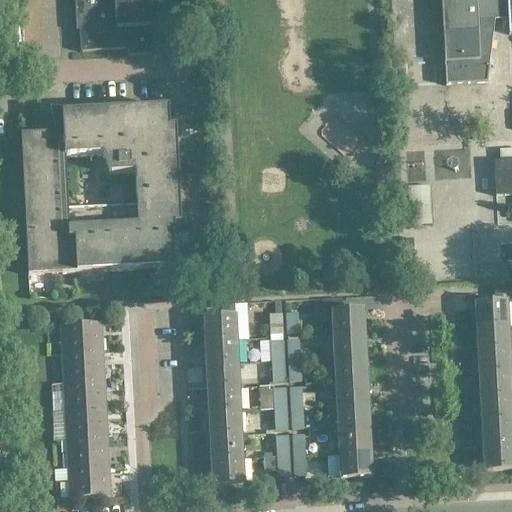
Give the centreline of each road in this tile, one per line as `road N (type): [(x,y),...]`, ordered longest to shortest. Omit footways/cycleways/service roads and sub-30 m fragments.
road 1 (residential): [(146,511),(136,316)]
road 2 (residential): [(398,511),(393,327)]
road 3 (unknown): [(0,100),(65,69),(171,59)]
